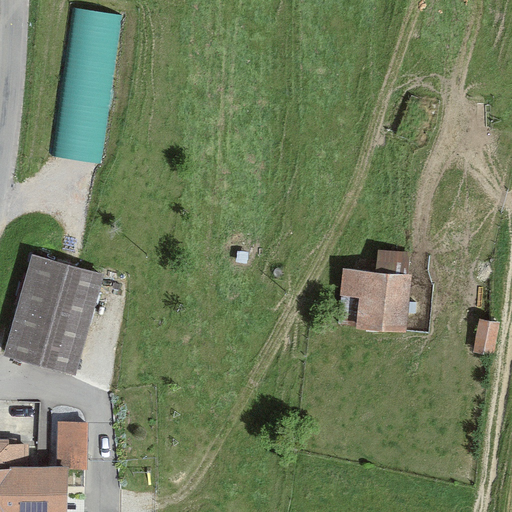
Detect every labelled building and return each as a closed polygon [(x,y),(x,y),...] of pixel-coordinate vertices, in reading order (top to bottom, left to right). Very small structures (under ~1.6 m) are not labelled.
[(122,9),(76,2),(54,151),(100,158),(122,9)] [(109,269),(39,248),(10,346),(80,367),(109,269)] [(418,268),(350,262),(347,290),(365,291),(362,323),(413,327),(418,268)] [(505,317),(484,314),(480,346),(501,349),(505,317)] [(71,511),(72,462),(0,461),(0,511),(71,511)]
